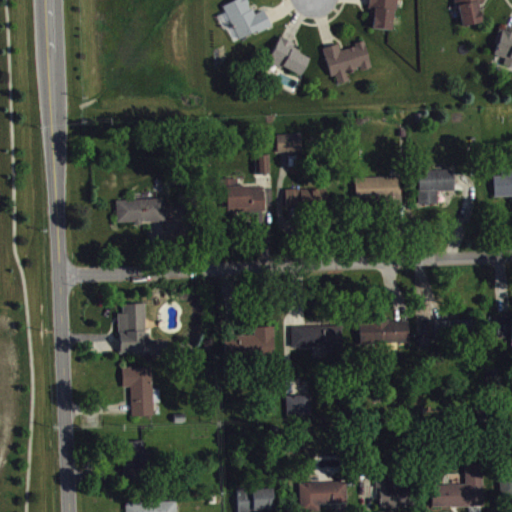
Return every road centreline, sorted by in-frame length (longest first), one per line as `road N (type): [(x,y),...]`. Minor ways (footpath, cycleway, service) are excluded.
road 1 (tertiary): [(69,511),(47,0)]
road 2 (residential): [(60,274),(511,255)]
